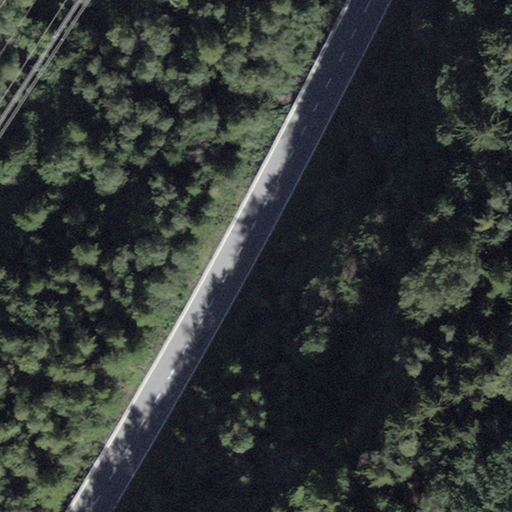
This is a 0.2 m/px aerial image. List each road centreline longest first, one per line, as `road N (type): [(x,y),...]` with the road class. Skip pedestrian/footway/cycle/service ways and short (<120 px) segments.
road 1 (secondary): [(89,511),(371,0)]
road 2 (track): [(0,220),(116,0)]
